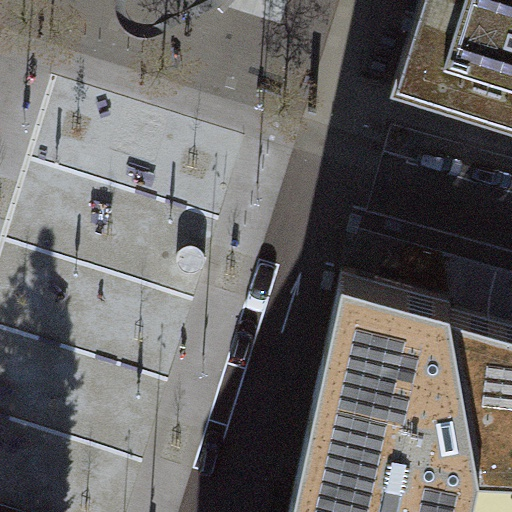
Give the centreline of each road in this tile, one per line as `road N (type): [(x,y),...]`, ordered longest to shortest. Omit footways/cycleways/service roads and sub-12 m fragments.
road 1 (residential): [(0,195),(39,82),(304,164)]
road 2 (residential): [(304,164),(196,511)]
road 3 (residential): [(511,221),(304,164)]
